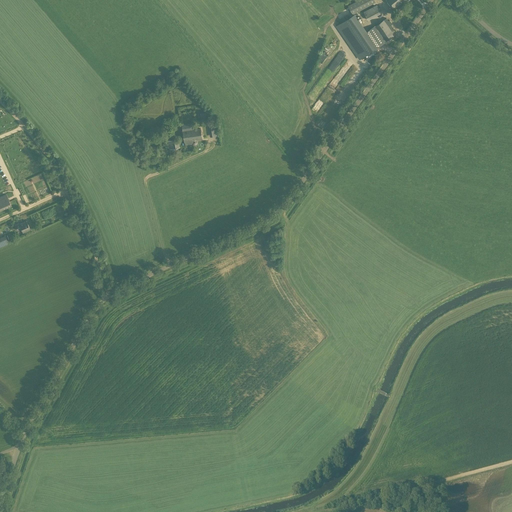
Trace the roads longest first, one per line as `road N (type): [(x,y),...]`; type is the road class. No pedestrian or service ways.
road 1 (unclassified): [(25,430),(108,295),(280,211),(430,0)]
road 2 (track): [(108,295),(44,153),(0,102)]
